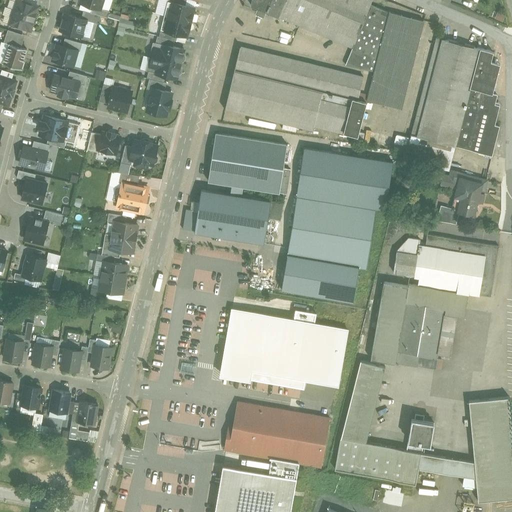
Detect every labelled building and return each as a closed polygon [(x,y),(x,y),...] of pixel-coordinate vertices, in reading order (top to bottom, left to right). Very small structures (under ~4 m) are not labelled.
[(25,1),(21,0),(17,0),(18,1),(15,9),(14,9),(12,15),(13,16),(11,23),(32,29),(39,6),(25,1)] [(158,0),(155,11),(164,13),(167,0),(158,0)] [(186,4),(169,0),(165,15),(191,21),(192,20),(194,13),(193,13),(195,7),(186,4)] [(252,0),(252,4),(258,7),(257,10),(266,14),(267,11),(279,16),(285,0),(252,0)] [(285,0),(279,16),(327,36),(353,46),(353,47),(371,4),(371,3),(372,0),(285,0)] [(390,12),(371,3),(371,4),(353,47),(346,64),(375,71),(372,84),(371,84),(371,85),(368,99),(380,102),(389,104),(389,105),(390,105),(401,107),(401,108),(402,108),(424,20),(423,20),(412,17),(411,17),(402,15),(402,14),(390,12),(390,11),(390,12)] [(100,8),(93,6),(91,12),(101,14),(108,16),(110,10),(101,7),(100,8)] [(84,10),(82,17),(87,19),(99,22),(101,14),(91,12),(84,10)] [(65,13),(60,29),(82,35),(87,19),(82,17),(65,13)] [(191,21),(165,15),(161,29),(179,33),(188,36),(189,30),(190,30),(192,23),(191,23),(191,21)] [(134,28),(135,20),(122,18),(120,25),(134,28)] [(14,30),(9,28),(5,41),(10,43),(10,42),(14,30)] [(179,33),(161,29),(160,35),(175,39),(177,40),(179,33)] [(160,35),(158,35),(156,42),(157,42),(174,46),(175,39),(160,35)] [(65,37),(63,45),(78,49),(78,50),(80,50),(83,42),(65,37)] [(494,51),(437,37),(406,158),(450,169),(456,145),(492,155),(500,125),(495,124),(500,105),(495,104),(497,94),(493,93),(500,63),(491,61),(494,51)] [(10,42),(10,43),(4,62),(23,69),(26,60),(24,60),(28,48),(10,42)] [(174,46),(157,42),(153,56),(181,63),(185,49),(174,46)] [(57,43),(53,59),(73,65),(78,50),(78,49),(63,45),(57,43)] [(364,76),(241,46),(242,45),(241,45),(225,109),(226,109),(226,108),(314,130),(315,124),(344,132),(353,97),(358,99),(364,76)] [(181,63),(153,56),(150,70),(150,71),(167,75),(178,78),(181,63)] [(70,70),(68,78),(80,81),(80,82),(85,83),(87,75),(70,70)] [(167,75),(150,71),(150,70),(149,70),(148,77),(150,78),(165,81),(167,75)] [(18,80),(0,73),(0,101),(4,103),(10,105),(12,96),(11,96),(14,88),(15,88),(18,80)] [(68,78),(54,74),(50,89),(59,91),(59,94),(67,96),(67,94),(76,96),(80,82),(80,81),(68,78)] [(165,81),(150,78),(148,88),(153,89),(154,87),(166,90),(167,82),(165,81)] [(115,85),(104,83),(100,100),(110,103),(114,86),(115,85)] [(126,88),(121,86),(119,87),(114,86),(110,103),(109,106),(128,111),(133,90),(128,89),(126,88)] [(166,90),(154,87),(153,89),(148,110),(150,111),(151,113),(155,114),(157,112),(167,115),(172,91),(166,90)] [(353,97),(344,132),(358,135),(367,101),(358,99),(353,97)] [(69,120),(45,114),(41,134),(49,136),(64,139),(69,120)] [(102,133),(92,131),(88,148),(98,151),(99,148),(98,148),(102,133)] [(116,133),(109,131),(109,132),(103,131),(102,133),(98,148),(99,148),(103,149),(102,150),(103,150),(105,152),(107,153),(110,153),(112,152),(113,152),(113,151),(117,153),(122,135),(116,134),(116,133)] [(288,143),(216,132),(209,180),(287,192),(291,168),(284,167),(288,143)] [(397,133),(394,143),(406,146),(409,135),(397,133)] [(64,139),(49,136),(48,142),(65,147),(67,140),(64,139)] [(34,139),(32,147),(48,151),(50,143),(34,139)] [(159,145),(136,139),(134,146),(131,158),(133,158),(154,164),(155,162),(157,160),(158,157),(156,154),(159,145)] [(126,144),(122,161),(132,164),(133,158),(131,158),(134,146),(126,144)] [(24,145),(20,162),(44,168),(48,151),(32,147),(24,145)] [(394,161),(305,146),(288,253),(360,265),(367,266),(377,207),(386,208),(394,161)] [(27,175),(35,177),(37,172),(20,168),(18,175),(26,177),(27,175)] [(487,179),(450,169),(450,170),(452,170),(450,176),(444,174),(441,184),(458,188),(459,186),(484,192),(487,179)] [(140,174),(122,171),(120,181),(123,182),(123,181),(138,184),(140,174)] [(26,177),(22,194),(44,200),(48,180),(35,177),(27,175),(26,177)] [(138,184),(123,181),(123,182),(122,187),(117,186),(114,199),(119,200),(118,206),(144,211),(149,187),(138,184)] [(484,192),(459,186),(458,188),(456,194),(453,208),(458,210),(460,211),(473,214),(477,200),(482,201),(484,192)] [(284,202),(202,189),(195,231),(265,242),(269,217),(281,219),(284,202)] [(453,208),(442,205),(440,212),(438,219),(457,222),(460,211),(458,210),(453,208)] [(64,213),(47,209),(44,219),(49,220),(49,221),(61,224),(64,213)] [(127,215),(110,212),(108,219),(116,221),(116,220),(126,222),(127,215)] [(44,219),(31,215),(25,238),(44,242),(49,221),(49,220),(44,219)] [(126,222),(116,220),(116,221),(114,234),(136,238),(139,224),(126,222)] [(499,245),(428,233),(426,242),(420,241),(418,253),(415,274),(421,275),(419,283),(467,291),(479,293),(491,294),(499,245)] [(136,238),(114,234),(111,247),(111,248),(122,249),(134,251),(136,238)] [(122,249),(111,248),(111,247),(104,246),(103,253),(116,255),(120,256),(122,249)] [(418,253),(397,250),(394,271),(415,274),(418,253)] [(103,253),(98,252),(97,259),(105,260),(115,261),(116,255),(103,253)] [(28,253),(23,274),(41,278),(46,258),(28,253)] [(360,265),(288,253),(288,254),(287,260),(286,266),(286,267),(285,274),(284,274),(285,274),(284,280),(283,280),(283,281),(284,281),(282,287),(282,288),(283,288),(290,289),(291,289),(298,290),(299,291),(299,290),(306,292),(307,292),(314,293),(322,294),(322,295),(322,294),(330,296),(338,297),(346,298),(346,299),(346,298),(353,300),(354,300),(354,299),(355,293),(356,287),(357,286),(356,286),(357,279),(358,279),(359,273),(359,272),(360,266),(360,265)] [(173,256),(168,278),(177,280),(182,258),(173,256)] [(115,261),(105,260),(102,274),(126,278),(128,264),(115,261)] [(126,278),(102,274),(100,287),(100,288),(108,289),(124,292),(126,278)] [(419,283),(383,277),(371,354),(434,365),(437,349),(449,352),(456,312),(463,313),(467,291),(419,283)] [(100,287),(92,286),(91,294),(107,296),(108,289),(100,288),(100,287)] [(296,315),(235,305),(224,370),(307,384),(309,376),(342,382),(351,325),(315,319),(317,308),(298,305),(296,315)] [(34,321),(28,320),(25,337),(31,339),(34,321)] [(25,339),(8,337),(5,356),(22,359),(25,339)] [(61,339),(52,337),(51,344),(54,344),(52,353),(58,354),(61,339)] [(97,338),(91,337),(89,345),(89,350),(95,351),(96,343),(97,338)] [(51,344),(37,342),(34,361),(50,364),(52,353),(54,344),(51,344)] [(96,343),(95,351),(92,364),(109,366),(113,346),(96,343)] [(89,345),(83,344),(82,349),(83,349),(81,357),(87,358),(89,350),(89,345)] [(82,349),(66,346),(62,366),(79,369),(81,357),(83,349),(82,349)] [(361,359),(342,436),(341,436),(336,468),(417,482),(419,466),(477,476),(475,458),(367,441),(386,365),(361,359)] [(14,381),(0,378),(0,399),(10,401),(14,381)] [(299,395),(300,386),(270,382),(269,391),(299,395)] [(43,386),(26,383),(22,403),(39,406),(43,386)] [(71,391),(54,388),(51,408),(68,411),(71,391)] [(511,421),(510,395),(469,399),(474,444),(475,458),(477,476),(479,499),(511,496),(511,421)] [(82,401),(76,400),(72,421),(80,422),(80,420),(79,420),(82,401)] [(99,403),(82,400),(82,401),(79,420),(80,420),(95,422),(99,403)] [(330,417),(246,402),(239,400),(234,428),(229,428),(225,448),(322,465),(330,417)] [(44,413),(36,412),(33,430),(41,431),(44,413)] [(434,421),(422,419),(423,416),(417,415),(416,418),(413,417),(409,438),(431,442),(434,421)] [(80,422),(72,421),(70,436),(77,437),(80,422)] [(290,511),(297,472),(221,459),(212,511),(290,511)] [(393,488),(384,486),(382,500),(400,503),(404,485),(393,483),(393,488)]
